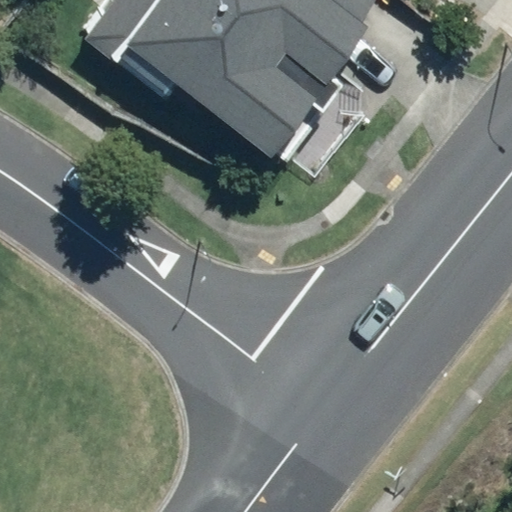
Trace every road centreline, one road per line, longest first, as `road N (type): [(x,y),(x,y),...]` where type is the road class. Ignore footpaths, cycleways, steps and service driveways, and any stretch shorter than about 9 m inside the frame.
road 1 (residential): [(0,171),(324,406)]
road 2 (tertiary): [(324,406),(511,175)]
road 3 (tertiary): [(253,511),(324,406)]
